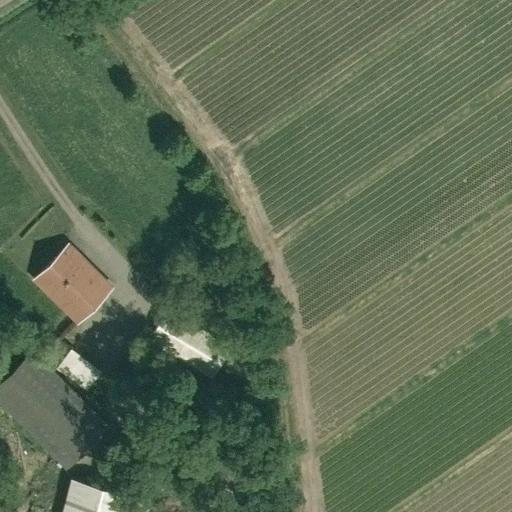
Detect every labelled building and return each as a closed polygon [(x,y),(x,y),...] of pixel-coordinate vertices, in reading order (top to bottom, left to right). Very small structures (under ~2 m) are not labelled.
[(79,320),(112,286),(69,243),(36,277),(79,320)] [(212,379),(232,346),(169,306),(148,340),(212,379)] [(91,383),(94,386),(105,372),(72,347),(57,367),(86,389),(91,383)] [(0,399),(67,465),(108,423),(34,349),(0,383),(0,399)] [(73,476),(63,511),(128,511),(134,491),(73,476)]
